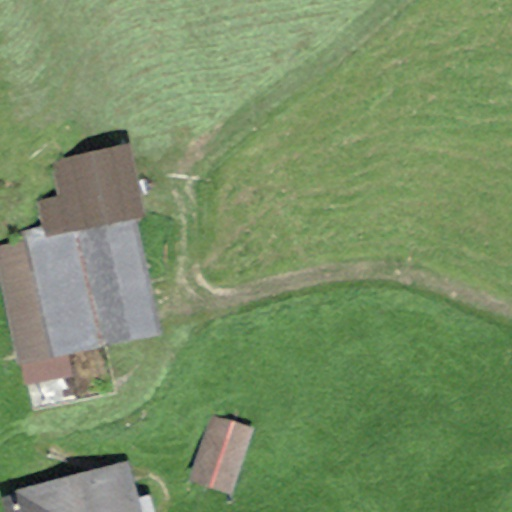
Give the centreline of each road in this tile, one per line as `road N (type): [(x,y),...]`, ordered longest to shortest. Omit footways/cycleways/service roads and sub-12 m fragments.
road 1 (track): [(511,308),(412,272),(358,269),(215,296),(196,281),(181,181),(253,108),(393,0)]
road 2 (track): [(215,296),(115,406),(68,422),(21,414)]
